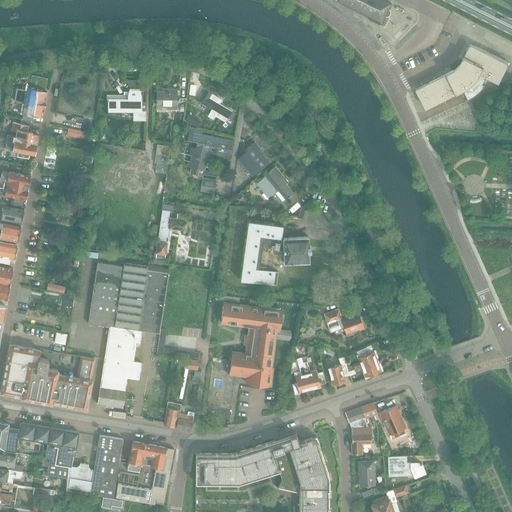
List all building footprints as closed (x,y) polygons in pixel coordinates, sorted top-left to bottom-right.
[(382,0),(335,0),(379,22),(389,3),(382,0)] [(451,70),(415,89),(424,109),(464,88),(470,97),(485,85),(491,79),(499,82),(509,65),(469,45),(460,62),(457,62),(451,66),(451,70)] [(46,79),(38,77),(36,86),(44,88),(46,79)] [(22,117),(31,119),(34,119),(35,114),(42,116),(47,90),(28,87),(27,93),(24,92),(16,91),(15,96),(17,97),(16,100),(25,101),(22,117)] [(142,95),(141,95),(140,88),(130,88),(128,92),(124,92),(124,95),(106,95),(106,99),(107,99),(107,100),(108,100),(108,108),(132,109),(132,120),(146,120),(146,109),(146,101),(141,101),(141,99),(142,99),(142,95)] [(176,109),(176,105),(176,89),(162,88),(162,91),(156,91),(156,99),(153,99),(153,105),(156,105),(156,109),(158,109),(158,106),(166,107),(166,109),(176,109)] [(235,113),(231,110),(218,103),(221,99),(204,89),(197,100),(199,101),(196,106),(203,111),(206,105),(212,109),(208,115),(212,118),(214,114),(225,120),(227,117),(233,121),(236,117),(234,116),(235,113)] [(31,119),(22,117),(21,117),(20,122),(13,121),(11,130),(17,131),(16,135),(23,137),(23,138),(37,141),(39,133),(38,133),(39,130),(36,129),(32,130),(29,129),(31,119)] [(202,134),(203,129),(194,128),(195,127),(197,123),(192,119),(190,124),(191,124),(190,127),(189,127),(187,139),(197,141),(196,148),(193,148),(190,147),(189,154),(191,155),(189,160),(187,160),(186,165),(190,166),(189,172),(191,173),(194,177),(198,175),(202,175),(200,190),(214,193),(217,172),(203,170),(207,151),(221,154),(220,155),(228,156),(231,139),(224,138),(223,139),(202,134)] [(67,135),(85,139),(87,131),(68,127),(67,135)] [(16,135),(9,134),(7,141),(14,142),(13,149),(18,150),(17,154),(28,157),(29,152),(35,153),(37,141),(23,138),(23,137),(16,135)] [(238,158),(253,175),(269,161),(258,149),(260,147),(254,141),(245,149),(246,151),(238,158)] [(156,152),(169,154),(170,146),(157,144),(156,152)] [(166,173),(169,154),(156,152),(154,162),(156,163),(155,172),(166,173)] [(145,163),(147,156),(140,154),(138,162),(145,163)] [(295,191),(293,192),(283,181),(285,179),(275,167),(256,183),(264,192),(261,194),(265,198),(267,199),(276,192),(287,206),(299,195),(295,191)] [(102,168),(98,188),(100,188),(117,191),(116,199),(126,201),(127,192),(132,192),(132,196),(145,198),(146,192),(147,192),(149,178),(140,176),(140,174),(121,171),(121,170),(115,169),(115,170),(102,168)] [(4,181),(29,186),(31,174),(2,169),(1,175),(5,176),(4,181)] [(29,186),(4,181),(0,180),(0,200),(3,201),(4,194),(15,196),(12,203),(22,205),(23,197),(26,198),(29,186)] [(5,202),(3,201),(0,200),(0,209),(3,210),(2,217),(22,221),(24,208),(21,208),(22,205),(12,203),(11,206),(4,204),(5,202)] [(297,217),(306,220),(309,208),(301,205),(297,217)] [(169,227),(186,230),(188,220),(167,217),(168,210),(162,209),(159,234),(158,234),(157,241),(156,252),(155,258),(164,259),(166,243),(167,243),(169,227)] [(157,212),(150,211),(148,222),(155,223),(157,212)] [(283,237),(281,237),(282,224),(248,220),(240,279),(276,284),(278,270),(259,268),(262,242),(274,243),(273,251),(284,253),(284,262),(297,261),(309,261),(308,251),(309,251),(309,246),(308,246),(308,236),(296,236),(296,237),(283,237)] [(0,227),(2,228),(0,237),(18,240),(21,226),(0,221),(0,227)] [(0,261),(9,263),(11,257),(15,258),(17,244),(0,241),(0,261)] [(70,256),(68,270),(76,272),(78,257),(70,256)] [(9,263),(0,261),(0,281),(10,283),(13,267),(9,267),(9,263)] [(94,268),(92,280),(111,283),(110,284),(118,285),(122,262),(113,261),(111,271),(94,268)] [(122,262),(118,285),(126,286),(127,285),(145,287),(147,275),(129,273),(131,264),(122,262)] [(0,297),(7,299),(10,283),(0,281),(0,297)] [(77,281),(75,289),(93,292),(91,302),(102,304),(103,304),(105,297),(104,296),(106,286),(77,281)] [(46,289),(64,292),(65,286),(48,282),(46,289)] [(129,299),(127,307),(130,307),(142,309),(144,299),(161,301),(162,293),(133,289),(131,299),(129,299)] [(77,310),(75,318),(87,320),(99,321),(101,321),(102,313),(101,313),(102,304),(91,302),(89,311),(77,310)] [(221,318),(280,326),(282,311),(223,303),(221,318)] [(127,316),(125,324),(150,328),(152,320),(140,318),(142,309),(130,307),(128,316),(127,316)] [(359,312),(342,318),(338,309),(325,314),(330,329),(337,327),(343,325),(346,331),(359,326),(360,329),(365,327),(359,312)] [(280,329),(280,326),(221,318),(221,322),(250,326),(248,335),(245,335),(245,336),(274,340),(274,337),(289,339),(291,338),(291,333),(290,330),(280,329)] [(73,327),(72,334),(96,338),(99,321),(87,320),(85,329),(73,327)] [(127,325),(125,342),(149,346),(150,339),(138,336),(139,327),(127,325)] [(272,355),(274,340),(245,336),(244,343),(247,344),(246,352),(272,355)] [(80,355),(76,376),(58,372),(59,368),(47,366),(48,359),(39,357),(41,348),(8,342),(1,381),(0,385),(0,392),(87,410),(93,379),(91,378),(95,358),(80,355)] [(348,371),(377,361),(375,357),(377,356),(375,350),(373,350),(371,344),(356,351),(360,362),(352,365),(347,367),(348,371)] [(272,355),(246,352),(246,353),(232,351),(231,360),(229,360),(228,364),(270,370),(272,355)] [(309,388),(302,359),(301,357),(297,358),(300,371),(294,372),(297,383),(293,384),(295,394),(306,391),(305,389),(309,388)] [(348,371),(347,367),(346,362),(333,365),(331,357),(326,358),(332,384),(337,383),(338,384),(343,383),(343,381),(345,380),(343,376),(349,374),(348,371)] [(188,368),(197,370),(199,359),(185,358),(183,368),(185,368),(179,397),(182,398),(188,368)] [(302,359),(309,388),(314,387),(315,389),(320,387),(319,384),(325,383),(322,371),(317,373),(316,370),(310,372),(306,358),(302,359)] [(348,371),(349,374),(355,373),(363,370),(366,377),(373,375),(372,373),(382,370),(380,363),(378,364),(377,361),(348,371)] [(269,373),(270,370),(228,364),(227,372),(247,375),(246,383),(270,386),(271,373),(269,373)] [(102,387),(100,401),(108,402),(107,404),(115,406),(121,373),(113,372),(110,389),(102,387)] [(121,373),(115,406),(123,407),(123,405),(131,406),(134,393),(126,391),(128,374),(121,373)] [(134,393),(131,406),(141,408),(140,410),(147,412),(153,378),(145,377),(142,394),(134,393)] [(153,378),(147,412),(155,412),(155,410),(164,411),(166,398),(158,397),(161,380),(153,378)] [(175,426),(179,412),(181,404),(168,401),(163,423),(175,426)] [(179,412),(175,426),(190,429),(194,415),(196,402),(189,401),(187,410),(187,414),(179,412)] [(364,418),(370,415),(373,415),(377,413),(373,402),(360,407),(364,418)] [(388,434),(390,439),(406,433),(404,428),(405,427),(395,405),(379,412),(388,434)] [(367,425),(364,418),(360,407),(345,412),(350,427),(352,454),(361,453),(361,443),(371,443),(371,426),(368,426),(367,425)] [(19,428),(8,426),(9,423),(0,421),(0,449),(16,452),(18,438),(19,428)] [(76,466),(73,466),(71,465),(74,451),(65,450),(66,446),(77,447),(79,431),(20,421),(19,428),(18,438),(48,443),(45,457),(50,458),(47,475),(67,478),(66,490),(77,492),(90,494),(90,493),(114,497),(123,439),(99,435),(94,469),(90,469),(88,466),(88,464),(80,462),(79,464),(76,466)] [(195,453),(196,483),(200,483),(200,480),(207,480),(207,483),(216,483),(216,480),(224,480),(224,483),(234,483),(234,480),(241,479),(242,482),(252,479),(251,475),(258,473),(259,476),(268,473),(267,470),(274,468),(275,471),(279,470),(282,479),(278,486),(282,487),(286,489),(289,490),(291,490),(299,491),(299,511),(325,511),(326,507),(329,507),(329,499),(326,499),(326,491),(329,491),(329,481),(326,481),(324,473),(328,472),(324,462),(321,463),(319,456),(322,455),(320,447),(316,448),(314,441),(317,440),(316,435),(298,441),(296,433),(272,441),(261,444),(260,444),(259,444),(257,445),(256,445),(256,446),(246,449),(244,449),(242,450),(240,450),(240,451),(239,452),(234,453),(228,453),(226,453),(225,453),(224,453),(222,453),(220,453),(211,453),(208,452),(205,453),(195,453)] [(155,503),(163,504),(174,448),(133,440),(127,469),(139,471),(140,465),(142,466),(143,463),(155,466),(151,489),(118,483),(115,497),(155,504),(155,503)] [(14,464),(16,452),(0,449),(0,467),(23,471),(23,466),(14,464)] [(419,463),(406,463),(406,455),(387,456),(388,476),(406,475),(406,474),(413,474),(414,477),(425,472),(421,464),(420,462),(419,462),(419,463)] [(368,486),(374,485),(373,460),(358,461),(359,485),(366,485),(366,486),(368,486)] [(21,478),(23,471),(0,467),(0,481),(12,483),(13,476),(21,478)] [(17,484),(12,483),(0,481),(0,489),(0,490),(1,487),(12,488),(13,486),(17,487),(17,484)] [(31,510),(31,509),(33,493),(49,496),(50,489),(34,487),(17,484),(17,487),(14,500),(14,503),(13,508),(19,508),(31,510)] [(393,511),(390,502),(396,500),(395,496),(407,492),(405,485),(385,491),(387,495),(372,500),(373,503),(372,503),(372,504),(372,505),(373,510),(372,510),(372,511),(371,511),(393,511)] [(0,492),(0,490),(0,489),(0,497),(12,500),(13,495),(0,492)] [(18,511),(45,511),(46,506),(38,504),(33,503),(32,509),(31,509),(31,510),(19,508),(18,511)]
